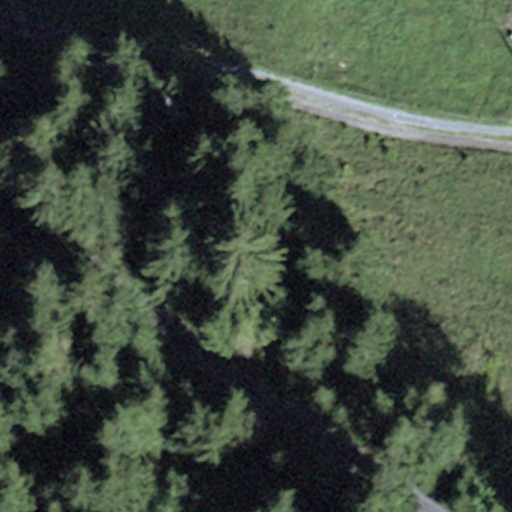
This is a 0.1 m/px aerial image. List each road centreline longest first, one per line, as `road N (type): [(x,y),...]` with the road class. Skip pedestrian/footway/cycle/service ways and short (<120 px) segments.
road 1 (track): [(0,14),(381,124),(511,140)]
road 2 (track): [(412,511),(260,399),(113,274),(0,213)]
